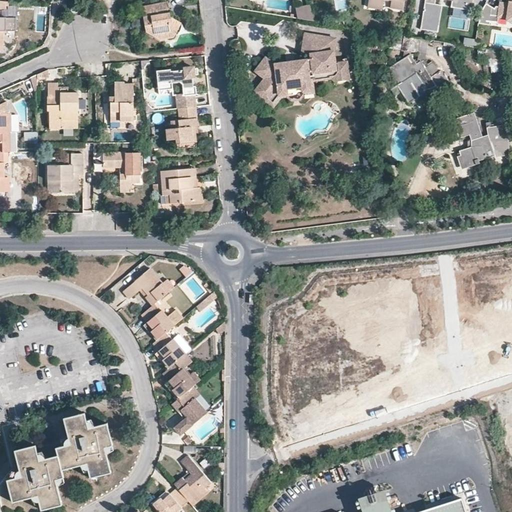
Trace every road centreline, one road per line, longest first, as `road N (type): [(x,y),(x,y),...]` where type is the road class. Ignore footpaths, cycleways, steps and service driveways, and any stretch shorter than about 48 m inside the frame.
road 1 (residential): [(0,287),(63,289),(126,333),(152,447),(145,474),(93,511)]
road 2 (residential): [(238,459),(311,445),(511,381)]
road 3 (residential): [(511,227),(277,254)]
road 4 (residential): [(233,201),(211,0)]
road 5 (residential): [(186,242),(0,241)]
road 6 (unknown): [(457,399),(447,234)]
road 7 (residential): [(238,459),(239,314)]
